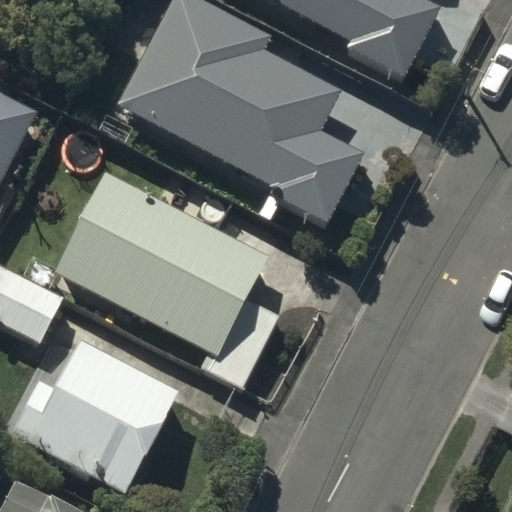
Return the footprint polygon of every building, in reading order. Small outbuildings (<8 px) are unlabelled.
[(243,0),(351,56),(350,63),(404,90),(439,23),(398,2),(399,0),(243,0)] [(277,50),(178,1),(118,123),(273,199),(270,206),(326,233),(358,169),(320,150),(344,103),(269,65),(277,50)] [(0,208),(44,123),(0,100),(0,208)] [(268,271),(105,188),(54,286),(217,369),(268,271)] [(66,310),(0,277),(0,334),(43,356),(66,310)] [(242,398),(280,328),(250,312),(212,382),(242,398)] [(41,397),(12,450),(125,510),(179,409),(83,358),(57,406),(41,397)] [(47,511),(16,496),(7,511),(47,511)]
